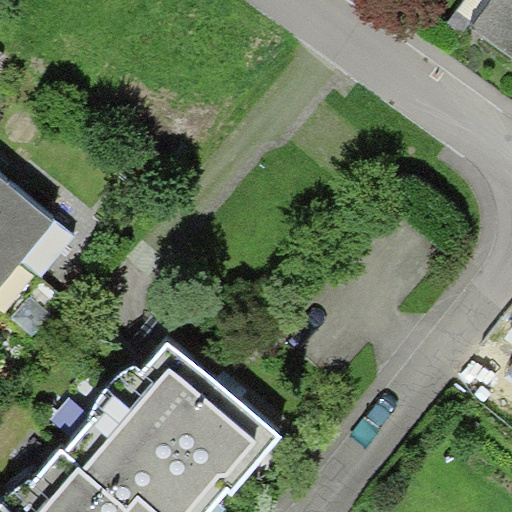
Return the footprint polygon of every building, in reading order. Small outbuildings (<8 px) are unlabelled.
[(511,0),(483,0),(467,21),(511,55),(511,0)] [(52,220),(0,178),(0,247),(17,262),(52,220)] [(0,282),(17,262),(0,247),(0,282)] [(277,430),(161,333),(94,413),(210,510),(244,470),(277,430)] [(208,511),(210,510),(94,413),(27,493),(49,511),(208,511)] [(49,511),(27,493),(11,511),(49,511)]
